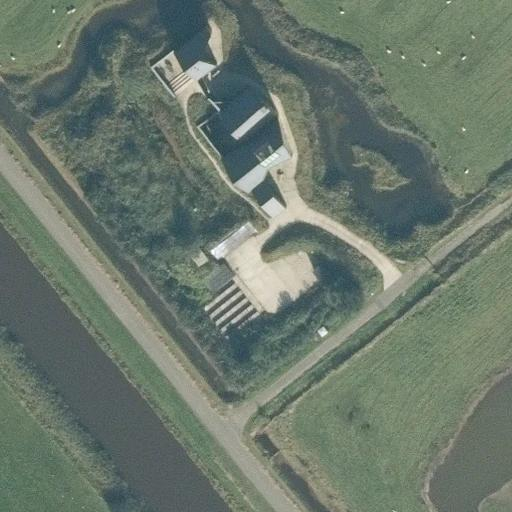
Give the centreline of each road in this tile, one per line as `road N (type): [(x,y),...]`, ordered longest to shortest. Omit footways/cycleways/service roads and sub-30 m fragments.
road 1 (tertiary): [(297,511),(0,149)]
road 2 (track): [(222,418),(511,196)]
